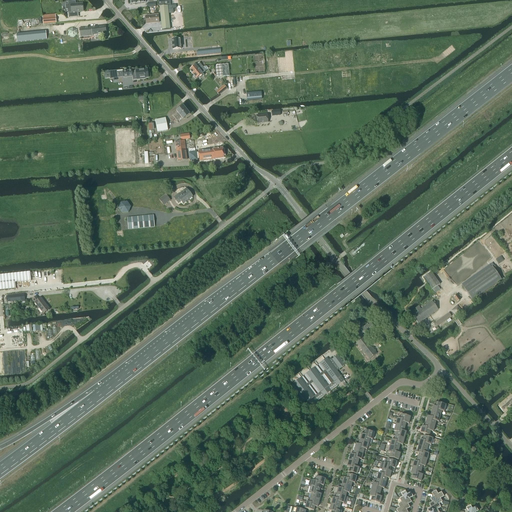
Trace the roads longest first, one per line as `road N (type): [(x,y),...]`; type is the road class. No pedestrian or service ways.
road 1 (motorway): [(62,511),(511,155)]
road 2 (motorway): [(511,72),(97,397)]
road 3 (unclassified): [(81,340),(276,183)]
road 4 (tertiary): [(276,183),(107,0)]
road 5 (tertiary): [(438,370),(370,301),(276,183)]
road 6 (motorway): [(97,397),(0,470)]
